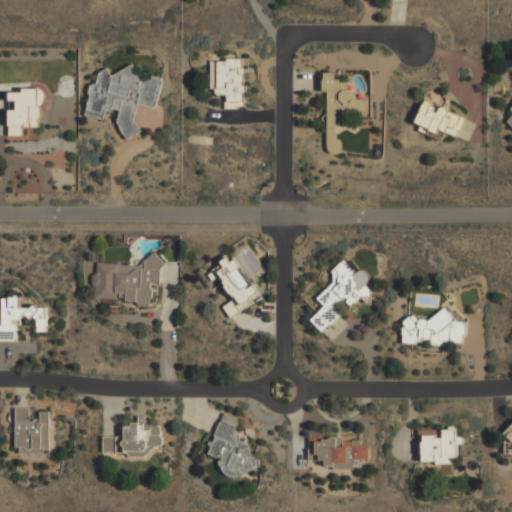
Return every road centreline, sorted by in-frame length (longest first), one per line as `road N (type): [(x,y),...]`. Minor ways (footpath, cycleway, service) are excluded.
road 1 (residential): [(0,376),(117,387),(511,385)]
road 2 (residential): [(511,211),(0,212)]
road 3 (residential): [(416,45),(386,33),(285,35),(286,389)]
